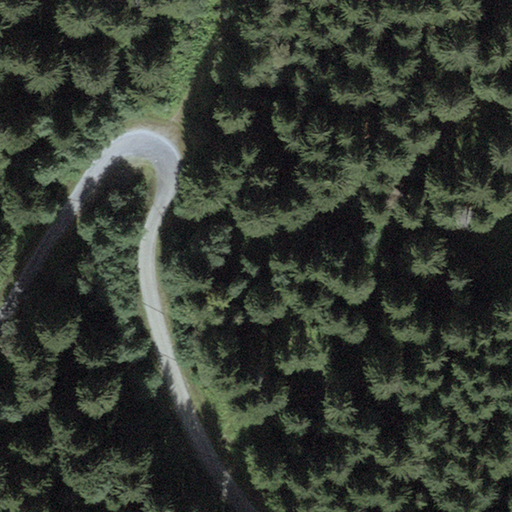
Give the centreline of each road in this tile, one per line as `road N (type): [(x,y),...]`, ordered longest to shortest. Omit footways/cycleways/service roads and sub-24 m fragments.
road 1 (track): [(0,325),(95,172),(123,149),(155,146),(170,166),(147,260),(163,352),(201,448),(247,511)]
road 2 (track): [(226,0),(219,46),(165,154)]
